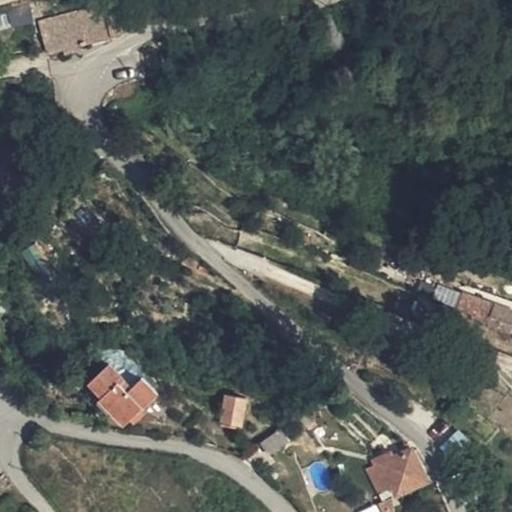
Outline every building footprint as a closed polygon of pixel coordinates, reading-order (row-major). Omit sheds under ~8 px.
[(61,34),(66,55),(136,38),(126,6),(79,18),(81,30),(61,34)] [(58,22),(61,34),(81,30),(79,18),(58,22)] [(464,314),(479,321),(489,299),(474,292),(464,314)] [(511,309),(489,299),(479,321),(502,332),(511,310),(511,309)] [(113,418),(121,426),(124,420),(117,411),(135,397),(121,382),(99,400),(114,414),(113,418)] [(124,420),(121,426),(136,441),(160,420),(146,404),(138,395),(135,397),(117,411),(124,420)] [(146,404),(160,420),(169,413),(155,396),(146,404)] [(234,436),(252,438),(257,411),(238,406),(234,436)] [(413,503),(446,485),(429,452),(397,469),(413,503)]
